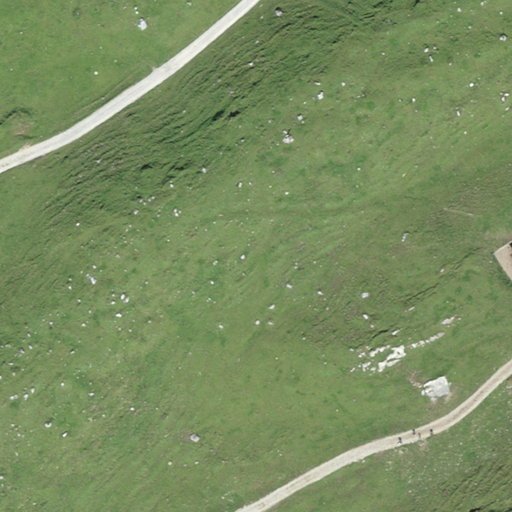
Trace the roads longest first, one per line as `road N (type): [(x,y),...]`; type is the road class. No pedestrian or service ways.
road 1 (track): [(251,0),(141,91),(66,140),(0,169)]
road 2 (track): [(252,511),(319,473),(430,431),(511,366)]
